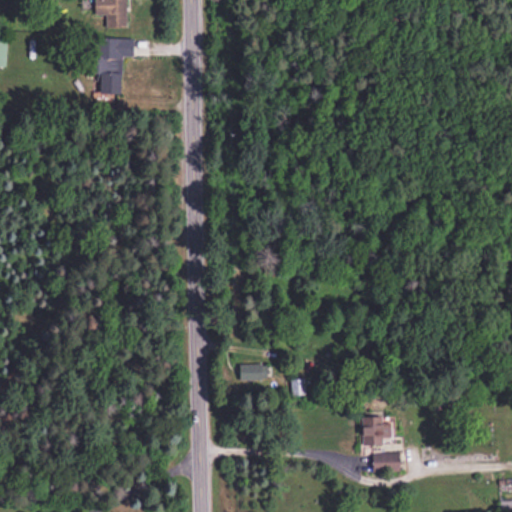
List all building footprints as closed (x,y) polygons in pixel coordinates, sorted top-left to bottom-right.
[(95,0),(96,15),(105,15),(106,28),(128,28),(127,0),(95,0)] [(8,38),(0,38),(0,66),(8,66),(8,38)] [(135,38),(102,38),(101,93),(123,93),(123,57),(135,57),(135,38)] [(293,394),(303,393),(302,380),(292,380),(293,394)] [(395,416),(379,417),(379,425),(365,426),(366,437),(379,435),(380,444),(397,443),(395,416)] [(375,468),(403,468),(403,454),(375,454),(375,468)]
